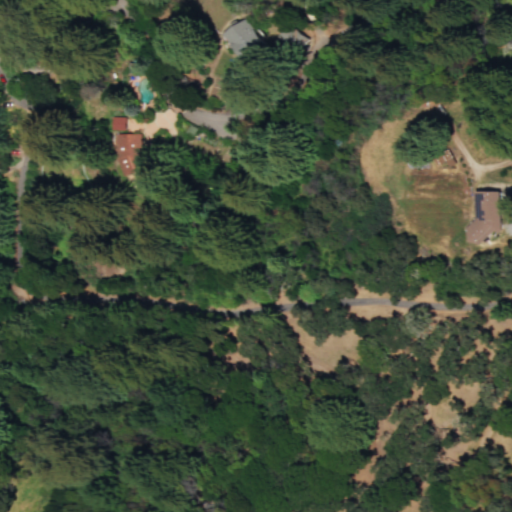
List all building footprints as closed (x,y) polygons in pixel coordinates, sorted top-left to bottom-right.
[(242,63),(265,47),(244,18),(221,34),(242,63)] [(124,116),(111,117),(112,130),(125,129),(124,116)] [(410,150),(423,136),(415,129),(403,143),(410,150)] [(115,134),(117,174),(142,173),(141,133),(115,134)] [(455,161),(447,147),(430,157),(436,167),(445,162),(447,166),(455,161)] [(474,190),(499,190),(500,230),(492,237),(488,233),(477,243),(467,242),(464,227),(468,215),(474,209),(474,190)]
